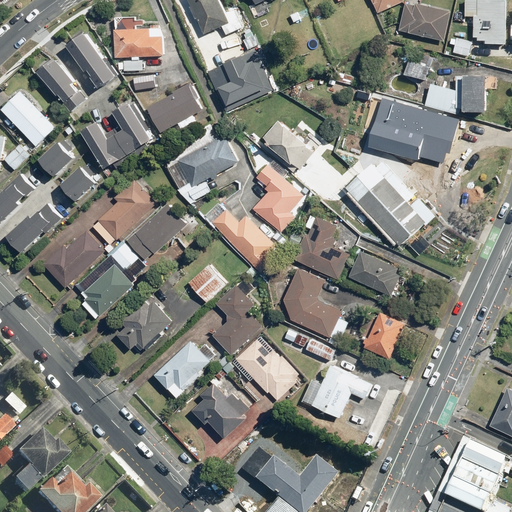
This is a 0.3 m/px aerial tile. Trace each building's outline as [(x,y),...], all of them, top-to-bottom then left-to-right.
[(197,16),(201,14),(211,35),(216,33),(219,38),(247,25),(238,6),(229,11),(223,0),(194,0),(197,4),(193,6),(197,16)] [(374,0),(380,12),(408,1),(407,0),(374,0)] [(511,0),(469,0),(469,14),(478,14),(477,35),(482,35),(482,38),(485,38),(485,44),(490,44),(490,42),(511,43),(511,27),(511,0)] [(419,6),(408,4),(403,30),(448,39),(454,9),(420,2),(419,6)] [(300,11),(289,16),(293,24),(304,19),(300,11)] [(169,55),(169,35),(155,35),(155,27),(120,27),(120,55),(169,55)] [(81,33),(65,45),(97,88),(114,76),(81,33)] [(483,45),(474,43),(475,40),(460,37),(457,51),(472,55),(472,52),(482,54),(483,45)] [(418,49),(410,72),(430,79),(438,56),(418,49)] [(272,90),(256,51),(225,65),(208,72),(225,110),(272,90)] [(55,57),(36,73),(56,96),(59,94),(73,110),(79,105),(78,103),(81,100),(75,93),(79,90),(72,82),(75,80),(55,57)] [(158,73),(137,76),(139,89),(160,86),(158,73)] [(487,76),(463,75),(462,113),(485,114),(487,76)] [(190,83),(146,107),(161,133),(205,109),(190,83)] [(460,91),(431,84),(425,105),(455,113),(460,91)] [(21,90),(1,109),(35,146),(55,127),(21,90)] [(366,96),(358,93),(354,107),(361,110),(366,96)] [(458,120),(383,99),(370,146),(417,159),(418,155),(447,163),(458,120)] [(96,119),(79,129),(105,170),(152,141),(126,100),(109,111),(120,127),(106,136),(96,119)] [(281,147),(291,156),(286,162),(296,171),(302,165),(304,167),(321,148),(285,115),(265,137),(279,150),(281,147)] [(223,134),(177,161),(193,188),(239,161),(223,134)] [(38,161),(53,177),(73,158),(66,150),(70,147),(62,139),(38,161)] [(5,159),(14,169),(29,155),(19,145),(5,159)] [(270,189),(255,206),(283,231),(297,215),(292,211),(311,190),(306,187),(303,190),(287,176),(291,171),(276,158),(260,175),(270,185),(268,187),(270,189)] [(373,164),(346,188),(398,247),(425,223),(433,216),(417,198),(409,205),(406,201),(413,195),(382,160),(375,166),(373,164)] [(60,186),(75,202),(96,183),(89,176),(92,173),(84,164),(60,186)] [(29,184),(19,175),(0,193),(0,224),(23,202),(22,200),(32,190),(27,185),(29,184)] [(122,200),(95,226),(114,244),(120,237),(123,240),(162,202),(137,176),(118,196),(122,200)] [(210,180),(192,189),(197,199),(216,191),(210,180)] [(173,200),(130,239),(150,261),(193,222),(173,200)] [(214,222),(256,264),(249,271),(258,279),(278,259),(272,253),(280,246),(270,235),(274,231),(265,222),(261,226),(249,214),(242,221),(223,201),(213,211),(208,206),(202,212),(213,223),(214,222)] [(28,216),(4,236),(20,254),(60,218),(47,204),(30,219),(28,216)] [(306,237),(295,232),(291,242),(301,247),(297,257),(342,276),(352,253),(337,246),(341,237),(337,235),(342,224),(321,214),(314,231),(309,229),(306,237)] [(68,243),(48,262),(73,288),(86,276),(84,275),(90,269),(92,271),(99,265),(96,263),(110,250),(90,229),(71,247),(68,243)] [(130,238),(79,285),(91,299),(87,303),(101,318),(147,275),(144,271),(151,264),(128,240),(130,239),(130,238)] [(364,247),(352,275),(396,294),(408,267),(364,247)] [(214,262),(194,280),(212,299),(232,281),(214,262)] [(303,266),(288,297),(296,319),(333,336),(345,308),(321,297),(329,278),(303,266)] [(261,316),(254,308),(260,304),(240,282),(221,301),(231,312),(232,319),(216,333),(237,354),(267,326),(259,317),(261,316)] [(148,297),(123,317),(131,326),(122,333),(135,348),(144,341),(147,345),(178,321),(159,297),(152,302),(148,297)] [(384,309),(368,345),(395,357),(411,321),(384,309)] [(293,328),(289,336),(308,345),(312,337),(293,328)] [(262,337),(240,357),(271,392),(272,390),(280,399),(300,381),(298,378),(303,373),(286,354),(283,356),(276,348),(274,351),(262,337)] [(182,384),(186,388),(216,361),(196,339),(160,373),(175,390),(182,384)] [(316,340),(312,348),(334,358),(338,349),(316,340)] [(332,365),(312,406),(339,419),(351,394),(365,401),(373,385),(332,365)] [(250,417),(219,381),(205,393),(209,397),(197,407),(211,422),(215,419),(229,436),(250,417)] [(511,386),(494,424),(511,431),(511,386)] [(13,392),(4,400),(18,415),(26,407),(13,392)] [(0,439),(15,426),(4,413),(0,417),(0,439)] [(69,451),(57,438),(54,440),(41,426),(16,449),(28,462),(12,477),(26,491),(69,451)] [(446,511),(455,494),(464,476),(472,457),(480,440),(469,436),(460,455),(433,511),(446,511)] [(480,440),(472,457),(510,474),(511,469),(511,452),(481,439),(480,440)] [(3,462),(17,450),(9,442),(0,450),(0,468),(5,464),(3,462)] [(304,511),(306,510),(308,511),(311,511),(343,473),(322,456),(306,476),(279,455),(278,457),(263,445),(244,468),(260,480),(262,478),(285,496),(272,511),(304,511)] [(472,457),(464,476),(501,493),(510,474),(472,457)] [(58,481),(53,475),(36,490),(56,511),(86,511),(103,497),(90,482),(86,486),(71,470),(58,481)] [(464,476),(455,494),(488,510),(493,511),(501,493),(464,476)] [(359,486),(353,499),(359,502),(365,488),(359,486)] [(488,510),(455,494),(446,511),(493,511),(488,510)] [(115,511),(107,502),(95,511),(115,511)]
